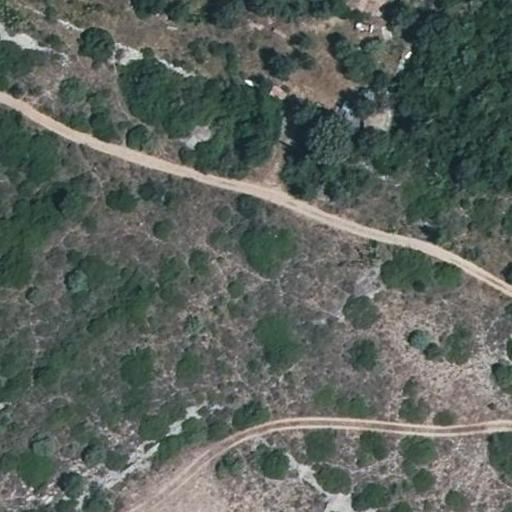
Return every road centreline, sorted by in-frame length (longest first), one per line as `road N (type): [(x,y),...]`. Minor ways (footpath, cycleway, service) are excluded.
road 1 (track): [(0,98),(117,146),(433,250),(511,286)]
road 2 (track): [(121,511),(273,421),(511,428)]
